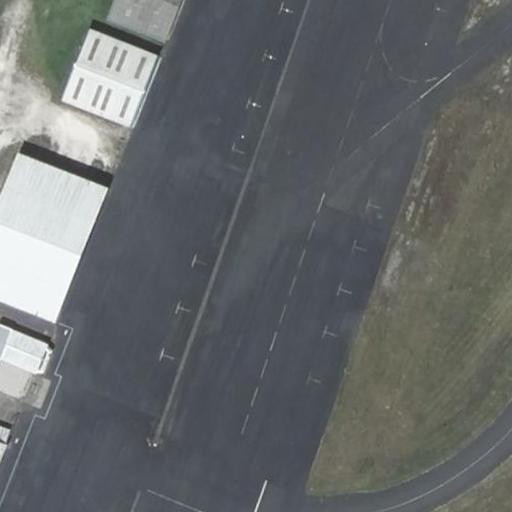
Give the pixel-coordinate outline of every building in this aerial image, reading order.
[(159,38),(174,0),(106,0),(101,14),(159,38)] [(53,99),(124,127),(154,52),(82,24),(53,99)] [(12,153),(0,183),(0,303),(47,322),(101,188),(12,153)] [(0,322),(0,354),(26,365),(33,365),(41,345),(36,340),(3,327),(4,324),(0,322)] [(35,372),(0,359),(0,387),(27,396),(35,372)]
